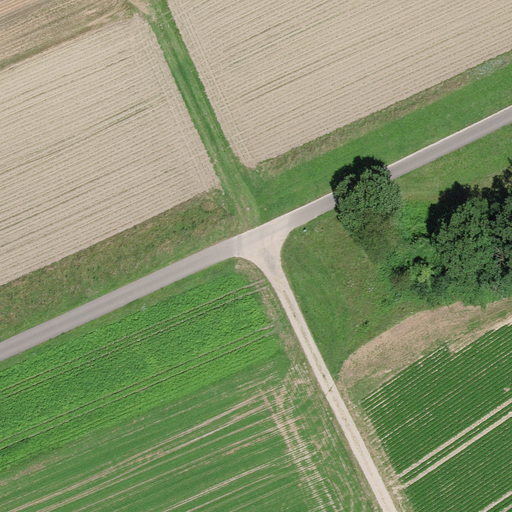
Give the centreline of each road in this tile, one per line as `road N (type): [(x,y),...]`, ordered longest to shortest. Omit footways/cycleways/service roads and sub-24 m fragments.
road 1 (track): [(143,0),(389,511)]
road 2 (residential): [(259,234),(0,352)]
road 3 (unclassified): [(511,110),(259,234)]
